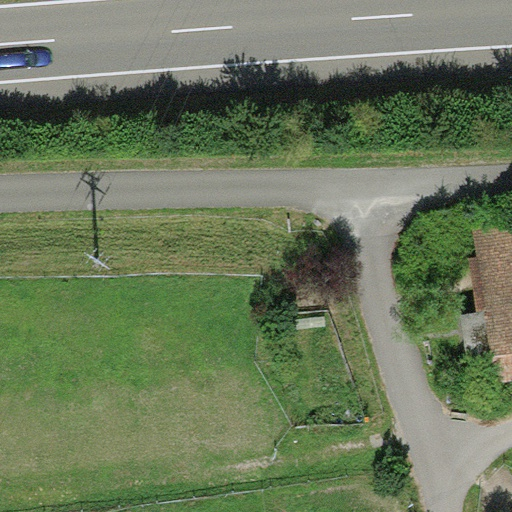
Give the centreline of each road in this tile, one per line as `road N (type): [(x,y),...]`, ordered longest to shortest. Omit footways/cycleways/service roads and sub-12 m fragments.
road 1 (motorway): [(0,45),(511,8)]
road 2 (unclassified): [(0,193),(372,186),(511,174)]
